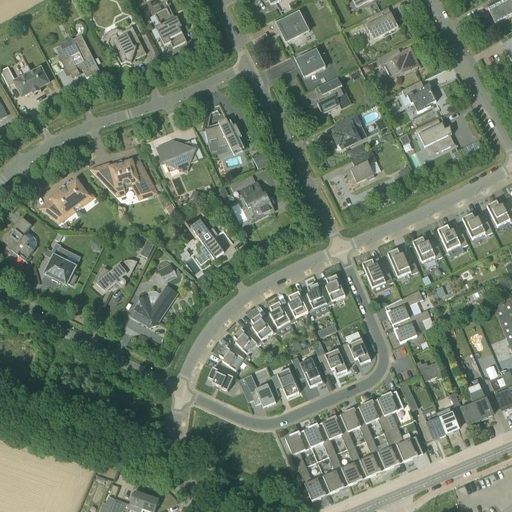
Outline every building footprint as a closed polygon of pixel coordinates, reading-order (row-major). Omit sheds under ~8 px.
[(352,0),(357,9),(365,5),(374,0),(352,0)] [(507,0),(506,1),(505,0),(494,0),(490,3),(493,8),(489,10),(486,11),(486,12),(488,11),(496,24),(505,20),(511,15),(511,3),(510,0),(507,0)] [(169,9),(160,13),(155,16),(160,27),(156,29),(165,47),(170,44),(173,50),(186,43),(187,44),(182,33),(181,34),(179,29),(182,28),(177,19),(175,20),(167,3),(166,3),(169,9)] [(276,25),(286,46),(310,34),(299,13),(276,25)] [(374,42),(383,37),(391,33),(399,29),(391,15),(380,21),(377,15),(368,19),(361,23),(367,35),(370,34),(374,42)] [(146,55),(132,27),(123,33),(122,32),(119,33),(119,35),(110,39),(108,46),(111,50),(114,51),(115,53),(114,56),(115,58),(118,59),(121,66),(126,63),(132,65),(134,59),(137,60),(146,55)] [(80,76),(78,71),(82,69),(87,79),(100,73),(97,67),(101,65),(98,59),(94,61),(82,37),(73,41),(75,46),(63,52),(61,48),(56,50),(60,57),(54,61),(56,65),(61,62),(68,76),(71,75),(74,79),(80,76)] [(326,69),(325,68),(317,51),(296,62),(304,80),(326,69)] [(401,74),(402,76),(410,72),(418,68),(411,52),(402,57),(398,59),(394,51),(385,56),(378,60),(379,61),(381,65),(383,69),(385,67),(391,79),(401,74)] [(32,75),(28,67),(20,72),(24,79),(15,84),(23,98),(32,94),(33,97),(35,97),(41,93),(40,89),(48,85),(41,71),(32,75)] [(0,73),(8,87),(16,83),(8,69),(0,73)] [(338,79),(327,85),(318,89),(321,96),(317,98),(320,105),(318,106),(322,116),(340,107),(337,100),(344,97),(340,90),(343,89),(338,79)] [(421,83),(412,87),(402,92),(406,99),(408,98),(412,106),(414,105),(418,114),(431,108),(430,106),(436,103),(430,90),(431,89),(430,87),(424,89),(421,83)] [(364,98),(369,108),(377,104),(372,94),(364,98)] [(351,146),(361,141),(367,139),(361,127),(362,127),(356,115),(344,121),(335,126),(337,132),(334,133),(336,138),(334,139),(338,147),(340,146),(342,151),(351,146)] [(232,125),(230,126),(227,119),(218,123),(221,128),(206,131),(208,141),(208,142),(209,142),(209,141),(217,140),(219,149),(220,148),(227,146),(228,154),(232,153),(234,158),(243,154),(241,151),(244,150),(239,140),(242,139),(236,127),(233,128),(233,127),(231,123),(231,124),(232,125)] [(417,131),(425,149),(433,145),(437,154),(455,146),(444,124),(441,126),(438,120),(417,131)] [(407,136),(400,139),(403,146),(410,143),(407,136)] [(386,137),(380,140),(383,146),(389,143),(386,137)] [(195,154),(193,150),(181,146),(175,149),(173,144),(159,150),(163,159),(165,164),(177,170),(187,175),(191,165),(195,154)] [(349,152),(352,160),(366,153),(363,145),(349,152)] [(372,152),(360,158),(351,162),(355,170),(351,172),(357,185),(367,180),(368,182),(375,178),(369,167),(377,163),(372,152)] [(269,165),(263,154),(253,159),(258,171),(269,165)] [(156,195),(140,164),(133,166),(133,162),(113,168),(111,169),(110,166),(94,172),(100,179),(119,198),(126,196),(124,190),(124,187),(135,184),(143,199),(156,195)] [(408,169),(399,173),(403,181),(412,176),(408,169)] [(255,183),(252,177),(240,183),(243,189),(255,183)] [(86,195),(82,190),(76,182),(74,183),(69,187),(59,195),(59,194),(54,198),(52,200),(53,202),(42,210),(50,216),(61,225),(68,220),(65,217),(74,210),(73,208),(78,204),(80,206),(89,199),(86,195)] [(258,184),(240,193),(249,211),(251,210),(257,221),(272,214),(269,209),(272,207),(267,197),(265,198),(260,189),(259,190),(257,185),(258,185),(258,184)] [(225,190),(217,193),(220,201),(228,197),(225,190)] [(193,192),(189,202),(204,196),(193,192)] [(500,208),(497,203),(487,208),(497,228),(510,222),(511,224),(511,223),(511,210),(508,203),(508,204),(500,208)] [(172,205),(165,209),(169,216),(176,212),(172,205)] [(484,216),(483,216),(484,217),(475,221),(473,216),(462,221),(472,241),(485,235),(486,237),(493,234),(484,216)] [(203,225),(193,232),(203,246),(201,247),(200,249),(200,251),(202,255),(196,259),(201,266),(212,258),(214,261),(224,254),(218,246),(214,240),(214,239),(218,236),(224,232),(214,217),(203,225)] [(32,227),(30,226),(22,219),(12,231),(13,232),(9,237),(8,237),(8,238),(7,239),(7,240),(7,241),(7,242),(7,243),(8,243),(8,244),(9,245),(10,245),(8,246),(7,248),(11,252),(9,255),(16,259),(18,257),(26,264),(34,253),(34,252),(35,251),(36,249),(37,247),(37,245),(37,244),(37,242),(36,241),(36,240),(35,239),(28,233),(32,227)] [(459,228),(459,229),(451,233),(448,228),(438,232),(448,253),(460,247),(461,250),(468,246),(459,228)] [(57,234),(54,240),(59,243),(62,237),(57,234)] [(434,240),(434,241),(426,245),(423,239),(413,244),(422,265),(435,259),(436,262),(443,259),(434,240)] [(153,249),(154,247),(148,241),(145,246),(153,249)] [(77,278),(78,278),(73,276),(78,267),(65,261),(69,253),(60,249),(61,247),(56,244),(52,253),(55,254),(51,260),(44,275),(53,279),(59,282),(67,286),(68,285),(73,287),(77,278)] [(419,273),(410,253),(400,257),(398,251),(388,255),(398,280),(411,274),(412,276),(419,273)] [(126,284),(126,283),(128,281),(137,264),(135,262),(133,262),(131,262),(129,262),(127,262),(126,262),(125,263),(120,266),(111,273),(104,269),(98,282),(108,291),(115,286),(118,290),(120,288),(121,288),(122,289),(123,289),(124,289),(124,288),(125,288),(126,287),(126,286),(126,285),(126,284)] [(393,284),(384,263),(375,267),(373,262),(362,266),(373,290),(386,284),(387,287),(393,284)] [(159,272),(165,284),(177,278),(171,266),(159,272)] [(197,280),(200,284),(207,279),(204,275),(197,280)] [(320,291),(326,306),(328,308),(334,305),(333,303),(345,298),(337,277),(327,282),(329,287),(321,291),(320,291)] [(428,277),(422,280),(425,287),(432,284),(428,277)] [(301,299),(308,315),(318,318),(329,313),(327,308),(326,306),(320,291),(321,291),(318,285),(308,289),(310,295),(301,299)] [(152,305),(151,305),(148,297),(140,300),(139,297),(138,297),(140,301),(142,307),(140,308),(138,307),(131,318),(148,328),(148,327),(149,327),(150,329),(158,326),(157,324),(158,323),(158,324),(161,320),(161,321),(164,316),(166,313),(165,313),(170,305),(171,305),(178,295),(167,288),(155,306),(154,305),(153,305),(152,305)] [(419,292),(385,309),(385,310),(388,309),(390,314),(388,315),(393,327),(395,326),(421,315),(417,304),(423,302),(422,300),(422,299),(421,296),(420,294),(419,292)] [(282,309),(290,324),(291,326),(297,322),(296,320),(308,315),(301,299),(299,294),(289,299),(291,304),(282,309)] [(511,304),(510,300),(493,307),(509,345),(511,353),(511,304)] [(264,320),(263,321),(273,334),(274,336),(276,335),(280,332),(279,330),(290,324),(282,309),(280,304),(270,309),(273,314),(264,320)] [(395,326),(398,332),(395,333),(400,345),(417,338),(417,336),(426,332),(422,323),(431,319),(428,312),(421,315),(395,326)] [(245,334),(245,335),(257,346),(259,348),(264,344),(262,342),(273,334),(263,321),(264,320),(260,316),(251,322),(254,326),(246,334),(245,334)] [(230,351),(230,352),(244,362),(245,363),(250,357),(248,356),(257,346),(245,335),(245,334),(242,331),(234,339),(238,342),(230,351)] [(318,334),(320,340),(328,337),(326,331),(318,334)] [(341,347),(349,366),(350,366),(349,365),(358,361),(360,367),(371,362),(362,341),(349,347),(348,344),(341,347)] [(302,350),(298,343),(293,345),(296,352),(302,350)] [(217,370),(217,371),(234,379),(235,379),(239,374),(237,372),(244,362),(230,352),(230,351),(226,349),(220,358),(225,361),(218,371),(217,370)] [(318,357),(326,376),(326,375),(335,371),(337,377),(348,372),(339,351),(326,357),(325,354),(318,357)] [(306,380),(310,390),(318,386),(319,388),(325,385),(322,378),(321,379),(313,360),(301,365),(298,359),(292,362),(301,382),(306,380)] [(416,365),(424,384),(430,382),(430,381),(437,378),(438,381),(443,379),(436,364),(428,367),(427,364),(422,366),(420,363),(416,365)] [(217,371),(213,369),(209,380),(214,382),(213,385),(228,392),(234,379),(217,371)] [(289,371),(271,379),(276,390),(282,388),(287,400),(299,395),(289,371)] [(511,372),(503,377),(502,377),(511,401),(511,372)] [(239,382),(246,385),(254,402),(254,403),(256,407),(261,405),(264,410),(276,404),(274,399),(276,399),(272,390),(270,391),(268,386),(257,390),(251,376),(239,382)] [(502,413),(511,408),(511,401),(502,377),(489,382),(502,413)] [(477,381),(466,386),(467,388),(474,405),(474,406),(480,422),(481,422),(487,419),(493,417),(489,407),(486,400),(483,391),(482,392),(479,386),(478,383),(477,381)] [(249,406),(254,403),(246,385),(239,382),(239,383),(249,406)] [(401,388),(408,405),(415,402),(407,385),(401,388)] [(391,432),(398,429),(392,415),(404,410),(397,393),(378,401),(378,404),(379,404),(391,432)] [(455,408),(460,405),(457,397),(451,399),(455,408)] [(368,405),(359,409),(360,412),(366,426),(367,426),(378,421),(384,436),(391,433),(385,418),(379,404),(373,406),(372,404),(368,405)] [(468,427),(480,422),(474,406),(467,408),(466,406),(460,409),(461,411),(468,427)] [(350,413),(341,417),(342,419),(348,434),(349,434),(359,429),(365,443),(373,440),(367,426),(366,426),(360,412),(355,414),(354,411),(350,413)] [(434,442),(446,436),(440,421),(437,416),(425,421),(434,442)] [(459,431),(452,416),(440,421),(446,436),(459,431)] [(331,421),(322,425),(323,427),(330,442),(341,437),(347,451),(355,448),(349,434),(348,434),(342,419),(336,422),(335,419),(331,421)] [(313,429),(304,433),(305,435),(311,450),(323,445),(329,459),(336,456),(330,442),(323,427),(318,430),(317,427),(313,429)] [(398,429),(391,433),(397,447),(403,461),(404,464),(413,460),(417,458),(416,456),(422,453),(423,456),(416,439),(404,444),(398,429)] [(379,454),(378,455),(385,469),(386,472),(395,468),(399,466),(398,464),(403,461),(397,447),(391,433),(384,436),(387,443),(390,450),(379,454)] [(294,437),(285,440),(293,458),(299,472),(306,469),(300,454),(311,450),(305,435),(300,437),(298,435),(294,437)] [(361,462),(360,462),(366,477),(367,479),(376,476),(380,474),(379,471),(385,469),(378,455),(379,454),(376,448),(373,440),(365,443),(371,458),(361,462)] [(342,470),(348,485),(349,487),(358,484),(362,482),(361,479),(366,477),(360,462),(361,462),(355,448),(347,451),(353,465),(342,470)] [(335,473),(323,478),(329,493),(330,495),(339,491),(343,490),(342,487),(348,485),(342,470),(336,456),(329,459),(335,473)] [(306,469),(299,472),(305,486),(312,503),(321,499),(325,497),(324,495),(329,493),(323,478),(312,483),(306,469)] [(142,511),(147,497),(135,493),(130,506),(114,500),(111,509),(102,506),(100,511),(124,511),(125,511),(128,511),(129,510),(133,511),(141,511),(142,511)] [(147,497),(142,511),(144,511),(155,511),(159,501),(147,497)]
